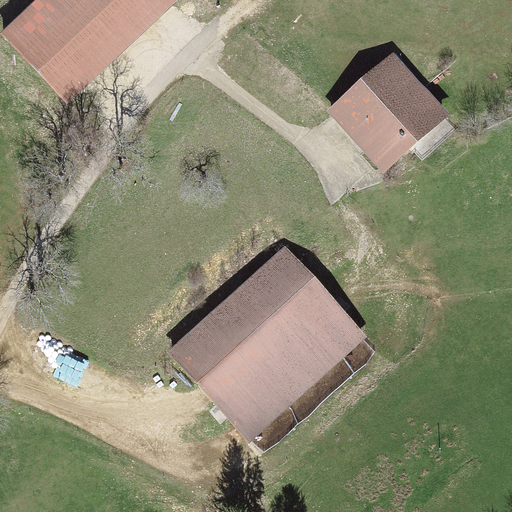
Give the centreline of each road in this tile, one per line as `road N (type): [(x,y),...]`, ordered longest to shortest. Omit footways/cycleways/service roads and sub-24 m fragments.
road 1 (track): [(0,369),(204,472),(290,452),(385,356),(398,314),(380,269),(302,150),(181,67)]
road 2 (track): [(181,67),(86,173),(0,321)]
